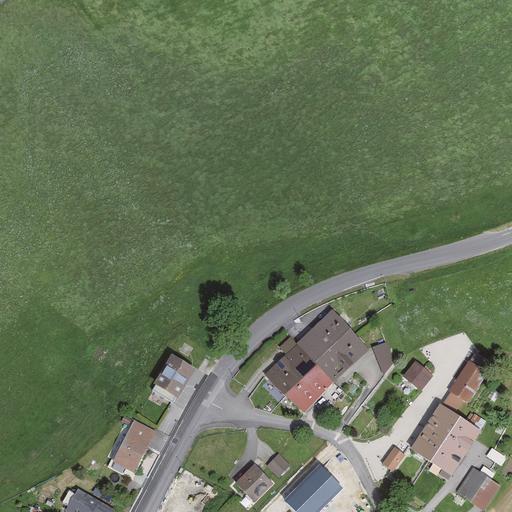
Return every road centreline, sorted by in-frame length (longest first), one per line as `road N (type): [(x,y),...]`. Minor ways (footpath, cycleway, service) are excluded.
road 1 (secondary): [(202,402),(248,342),(309,297),(511,234)]
road 2 (unclassified): [(202,402),(333,437),(357,462),(382,511)]
road 3 (secondary): [(142,511),(202,402)]
